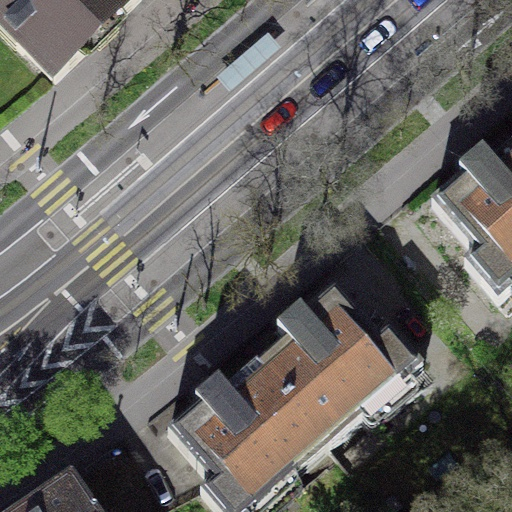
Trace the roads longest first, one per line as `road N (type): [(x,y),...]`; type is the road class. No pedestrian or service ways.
road 1 (primary): [(0,421),(110,347),(511,0)]
road 2 (primary): [(0,368),(62,300),(414,0)]
road 3 (primary): [(276,0),(0,234)]
